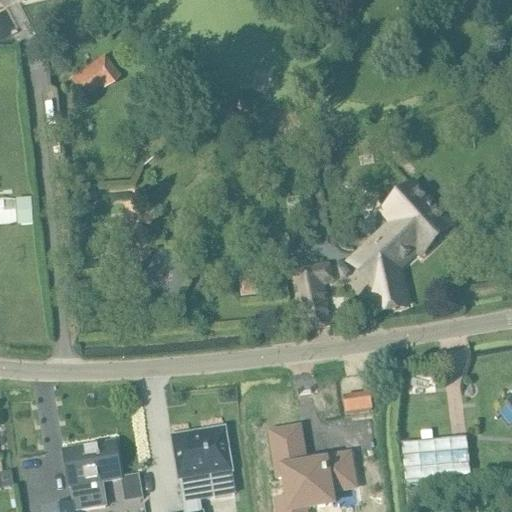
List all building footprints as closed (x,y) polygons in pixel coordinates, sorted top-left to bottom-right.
[(106,57),(70,83),(84,103),(103,88),(106,91),(122,78),(106,57)] [(329,151),(312,153),(314,165),(331,162),(329,151)] [(353,265),(371,285),(378,315),(406,309),(397,269),(446,224),(414,189),(386,215),(396,225),(353,265)] [(32,200),(16,201),(18,227),(34,226),(32,200)] [(328,264),(293,272),(297,290),(307,333),(330,328),(321,284),(331,282),(328,264)] [(267,284),(266,273),(240,275),(242,298),(281,295),(280,283),(267,284)] [(373,411),(370,395),(344,399),(346,414),(373,411)] [(299,443),(288,445),(291,467),(303,466),(301,456),(325,452),(320,419),(297,423),(299,443)] [(370,420),(323,426),(326,450),(373,443),(370,420)] [(184,511),(202,511),(200,503),(215,500),(212,479),(235,476),(226,428),(170,438),(178,485),(180,485),(184,511)] [(466,440),(402,446),(406,485),(470,478),(466,440)] [(115,445),(64,453),(70,489),(121,480),(115,445)] [(139,476),(121,480),(125,504),(144,500),(139,476)] [(429,485),(411,488),(415,511),(433,508),(429,485)]
